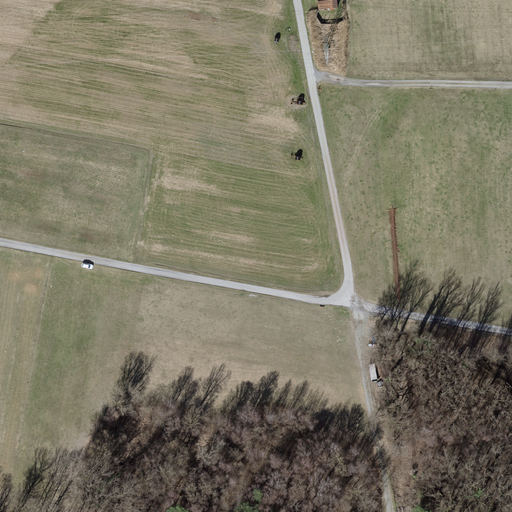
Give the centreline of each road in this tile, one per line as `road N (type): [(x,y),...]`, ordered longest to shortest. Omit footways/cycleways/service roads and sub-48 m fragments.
road 1 (residential): [(296,0),(351,300),(0,240)]
road 2 (track): [(511,330),(351,300),(393,511)]
road 3 (track): [(311,76),(511,86)]
